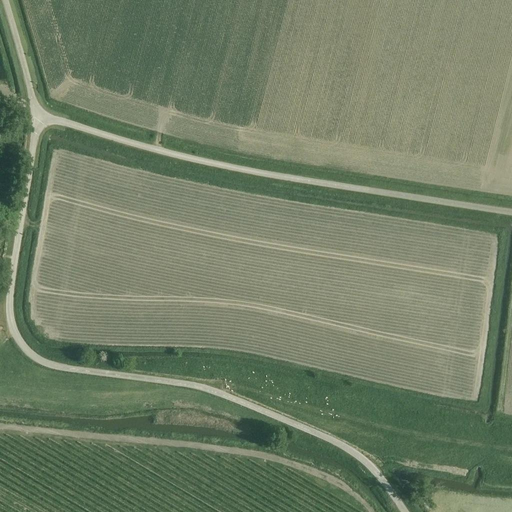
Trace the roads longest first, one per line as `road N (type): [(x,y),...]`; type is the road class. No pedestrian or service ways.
road 1 (unclassified): [(405,511),(363,460),(327,438),(227,396),(29,354),(8,317),(8,293),(36,114)]
road 2 (unclassified): [(511,214),(303,184),(36,114)]
road 3 (track): [(511,453),(436,448),(237,385),(227,396)]
